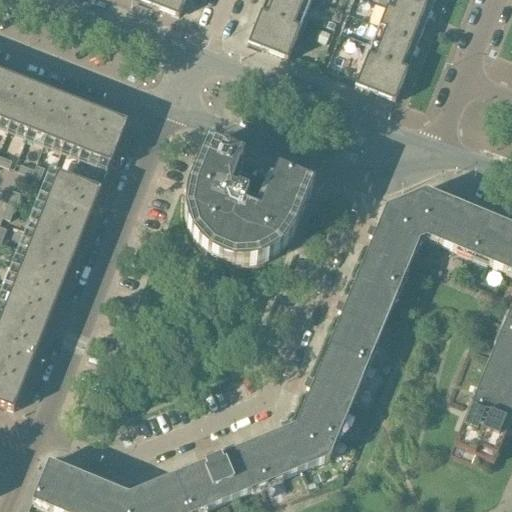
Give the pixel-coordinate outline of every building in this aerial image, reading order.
[(179,19),(186,0),(140,0),(138,5),(178,21),(179,19)] [(287,64),(311,0),(265,0),(247,48),(287,64)] [(395,104),(432,10),(435,0),(389,0),(354,90),(394,106),(395,104)] [(126,127),(0,76),(0,125),(80,158),(109,169),(126,127)] [(236,187),(233,185),(243,163),(206,147),(187,192),(186,195),(186,197),(185,201),(184,205),(184,209),(184,213),(184,215),(184,219),(185,223),(185,227),(187,231),(188,235),(190,239),(192,242),(193,244),(195,247),(196,249),(199,252),(200,253),(205,257),(209,261),(215,264),(218,266),(222,267),(228,269),(231,270),(234,270),(240,271),(246,270),(252,270),(256,269),(262,267),(265,265),(269,264),(272,262),(277,258),(280,255),(283,253),(286,250),(290,245),(292,241),(294,236),(313,192),(276,177),(265,204),(257,201),(260,194),(256,188),(263,182),(257,174),(248,181),(249,182),(240,189),(236,187)] [(0,409),(13,415),(109,169),(80,158),(71,182),(57,177),(0,322),(0,409)] [(11,165),(0,160),(0,168),(8,172),(11,165)] [(20,168),(17,176),(39,184),(44,172),(35,168),(33,173),(20,168)] [(20,197),(12,194),(7,208),(15,211),(20,197)] [(446,204),(425,195),(405,204),(422,244),(425,243),(471,262),(488,222),(455,208),(457,203),(447,200),(446,204)] [(372,242),(359,275),(399,292),(418,246),(422,244),(405,204),(385,212),(376,233),(372,231),(368,240),(372,242)] [(15,211),(7,208),(2,221),(9,224),(15,211)] [(511,231),(488,222),(471,262),(511,278),(511,231)] [(341,318),(328,351),(368,367),(399,292),(359,275),(345,308),(341,306),(337,316),(341,318)] [(511,307),(501,334),(511,338),(511,307)] [(511,338),(501,334),(487,367),(469,410),(510,427),(511,421),(511,338)] [(310,394),(296,427),(336,444),(368,367),(328,351),(314,384),(309,383),(305,392),(310,394)] [(459,435),(452,451),(493,468),(506,437),(509,430),(510,427),(469,410),(468,413),(459,435)] [(282,435),(250,449),(267,489),(328,463),(336,444),(296,427),(295,430),(292,431),(290,427),(280,431),(282,435)] [(207,466),(174,480),(187,511),(211,511),(267,489),(250,449),(216,462),(214,458),(205,462),(207,466)] [(82,480),(48,466),(31,507),(44,511),(118,511),(124,498),(91,484),(93,480),(84,476),(82,480)] [(322,476),(313,479),(316,486),(325,482),(322,476)] [(128,499),(124,498),(118,511),(187,511),(174,480),(140,494),(138,490),(129,493),(131,498),(128,499)]
